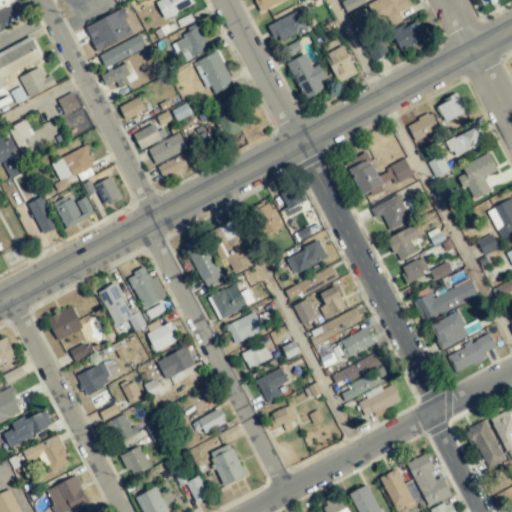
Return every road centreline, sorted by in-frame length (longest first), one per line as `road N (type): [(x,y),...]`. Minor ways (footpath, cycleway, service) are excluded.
road 1 (residential): [(511,29),(0,302)]
road 2 (residential): [(231,0),(447,407)]
road 3 (residential): [(151,223),(294,492)]
road 4 (residential): [(511,373),(257,511)]
road 5 (residential): [(47,0),(163,216)]
road 6 (residential): [(13,296),(128,511)]
road 7 (residential): [(447,0),(511,121)]
